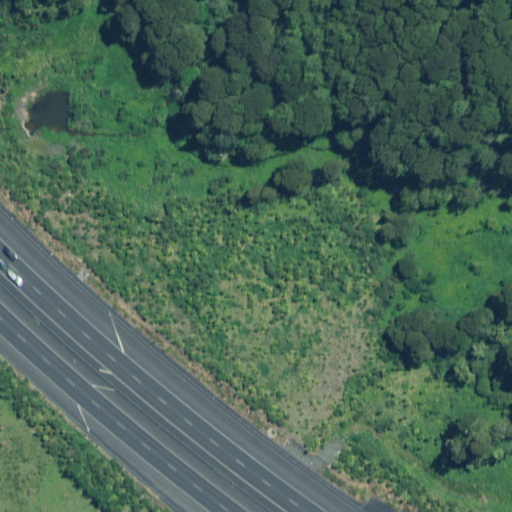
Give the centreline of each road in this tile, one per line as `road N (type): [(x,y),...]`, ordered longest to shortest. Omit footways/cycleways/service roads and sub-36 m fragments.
road 1 (motorway): [(0,252),(211,440),(306,511)]
road 2 (motorway): [(233,511),(0,316)]
